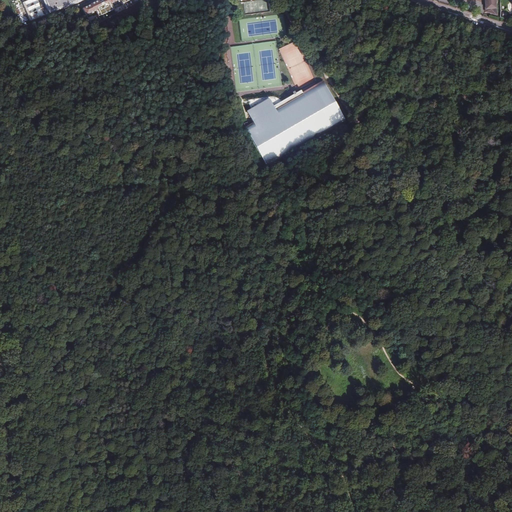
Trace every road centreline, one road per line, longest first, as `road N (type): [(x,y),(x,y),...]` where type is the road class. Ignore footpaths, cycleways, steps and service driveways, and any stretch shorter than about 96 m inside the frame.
road 1 (track): [(220,0),(164,0),(134,12),(115,31),(102,75),(107,111),(168,160),(179,183),(173,267),(187,372),(165,413),(164,438),(171,466),(207,511)]
road 2 (track): [(356,511),(338,470),(280,400),(221,226),(207,95),(222,40),(221,0)]
road 3 (track): [(511,353),(279,0)]
road 4 (track): [(448,414),(396,372),(364,323),(340,313),(325,328),(313,384),(352,428)]
road 5 (motorway): [(0,245),(35,0)]
road 6 (track): [(333,0),(511,52)]
road 7 (motorway): [(19,0),(0,127)]
